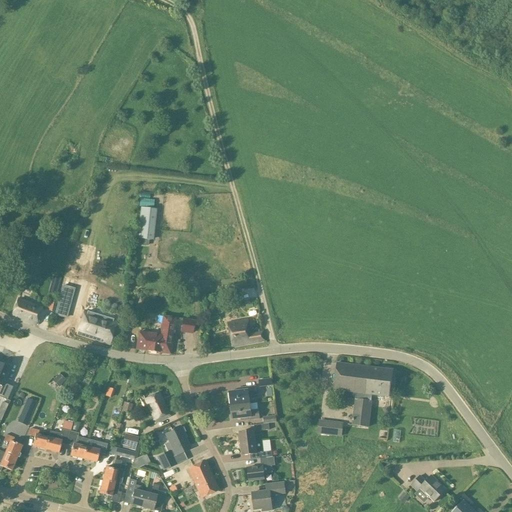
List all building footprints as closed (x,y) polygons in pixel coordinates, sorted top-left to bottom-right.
[(151,240),(155,209),(142,207),(138,239),(151,240)] [(64,213),(63,224),(76,225),(77,214),(64,213)] [(41,279),(36,275),(27,287),(32,291),(41,279)] [(53,275),(48,292),(56,295),(61,277),(53,275)] [(36,325),(42,308),(18,299),(12,316),(36,325)] [(48,301),(45,311),(51,313),(54,303),(48,301)] [(55,314),(66,317),(68,309),(57,306),(55,314)] [(110,344),(117,320),(84,310),(77,333),(110,344)] [(170,353),(175,319),(164,317),(162,328),(161,328),(160,335),(139,332),(137,349),(170,353)] [(183,318),(182,325),(181,333),(193,335),(194,327),(195,320),(183,318)] [(251,333),(248,319),(228,323),(233,347),(253,343),(265,340),(263,330),(251,333)] [(0,363),(0,396),(3,397),(8,387),(1,384),(8,369),(6,368),(7,367),(0,363)] [(390,398),(393,370),(337,363),(334,390),(390,398)] [(58,374),(52,381),(59,387),(65,381),(58,374)] [(272,386),(272,378),(259,380),(260,387),(272,386)] [(76,389),(70,386),(67,392),(74,395),(76,389)] [(229,392),(231,406),(250,404),(249,397),(256,396),(255,387),(244,388),(244,390),(237,391),(229,392)] [(159,393),(145,400),(154,420),(160,417),(162,421),(170,417),(168,413),(159,393)] [(356,395),(352,426),(369,428),(373,397),(356,395)] [(27,399),(17,423),(27,427),(37,403),(27,399)] [(132,405),(124,403),(122,410),(129,413),(132,405)] [(250,404),(231,406),(233,420),(241,419),(248,418),(248,422),(259,421),(258,410),(251,411),(251,410),(250,404)] [(264,417),(265,424),(269,424),(277,423),(276,416),(264,417)] [(63,420),(62,427),(70,429),(72,422),(63,420)] [(344,424),(320,421),(319,435),(342,438),(344,424)] [(239,433),(241,444),(256,442),(255,435),(262,435),(261,431),(270,430),(269,424),(265,424),(257,425),(257,431),(254,431),(239,433)] [(166,435),(173,450),(158,457),(164,470),(176,465),(173,457),(175,456),(191,449),(184,434),(180,426),(173,430),(166,435)] [(86,447),(88,440),(78,437),(79,433),(71,431),(72,427),(70,431),(67,445),(72,447),(70,456),(83,459),(86,447)] [(45,450),(48,438),(38,435),(39,431),(30,429),(28,435),(34,437),(32,447),(45,450)] [(61,443),(67,445),(70,431),(62,429),(61,434),(50,431),(48,438),(45,450),(59,453),(61,444),(61,443)] [(139,438),(126,434),(122,448),(135,452),(139,438)] [(7,447),(5,453),(5,454),(16,459),(22,446),(12,442),(14,438),(7,435),(4,442),(6,443),(4,446),(7,447)] [(86,447),(83,459),(96,463),(99,453),(105,455),(107,444),(88,440),(86,447)] [(260,454),(260,459),(273,458),(273,452),(264,453),(263,442),(256,442),(241,444),(242,456),(254,454),(257,454),(260,454)] [(117,455),(119,448),(112,446),(110,453),(117,455)] [(5,454),(5,453),(0,450),(0,471),(1,472),(2,467),(11,471),(16,459),(5,454)] [(135,459),(133,466),(139,467),(150,462),(146,454),(135,459)] [(273,458),(260,459),(260,460),(262,460),(263,466),(261,467),(248,468),(249,481),(264,480),(264,474),(273,473),(272,467),(275,466),(275,458),(273,458)] [(105,467),(102,480),(114,483),(120,485),(126,462),(115,460),(113,469),(105,467)] [(201,499),(219,491),(205,461),(187,469),(201,499)] [(446,490),(431,476),(426,482),(420,476),(411,486),(417,491),(420,489),(434,502),(446,490)] [(136,481),(129,479),(125,496),(132,497),(130,505),(141,508),(145,493),(140,492),(141,487),(135,485),(136,481)] [(118,492),(120,485),(102,480),(99,494),(108,496),(106,501),(118,503),(121,493),(118,492)] [(272,491),(270,491),(252,493),(254,510),(262,509),(262,511),(272,511),(271,497),(285,495),(284,482),(271,484),(272,491)] [(141,508),(153,511),(155,503),(162,505),(165,493),(158,491),(159,486),(153,484),(152,489),(151,494),(145,493),(141,508)] [(401,496),(406,501),(409,496),(404,492),(401,496)] [(452,511),(475,511),(463,501),(452,511)]
